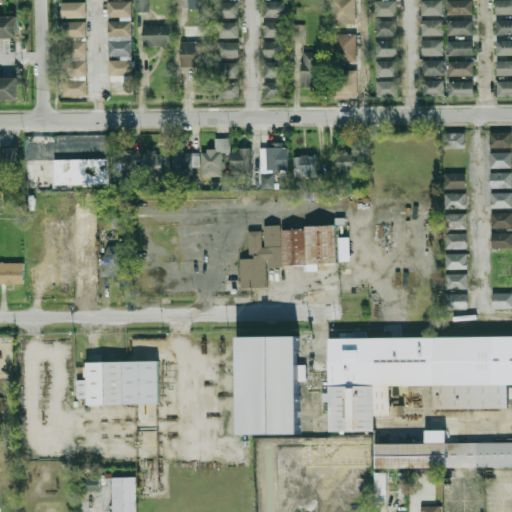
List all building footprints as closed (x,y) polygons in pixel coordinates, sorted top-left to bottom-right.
[(142,12),(142,0),(154,0),(154,12),(142,12)] [(194,8),(193,0),(215,0),(215,8),(194,8)] [(337,0),(360,0),(360,22),(337,23),(337,0)] [(379,16),(379,0),(400,0),(400,15),(379,16)] [(426,0),(447,0),(447,15),(426,15),(426,0)] [(452,14),(451,0),(477,0),(477,14),(452,14)] [(511,12),(502,12),(502,0),(511,0),(511,12)] [(112,16),(112,1),(135,1),(135,15),(112,16)] [(268,16),(268,2),(289,1),(289,16),(268,16)] [(67,2),(91,2),(91,16),(67,17),(67,2)] [(221,17),(221,2),(242,2),(242,17),(221,17)] [(23,38),(0,38),(0,17),(23,17),(23,38)] [(511,33),(502,33),(502,19),(511,18),(511,33)] [(380,36),(380,19),(401,19),(401,35),(380,36)] [(426,19),(447,19),(447,35),(426,35),(426,19)] [(66,21),(90,21),(90,36),(66,36),(66,21)] [(113,36),(113,21),(135,21),(135,35),(113,36)] [(222,36),(222,22),(243,21),(243,36),(222,36)] [(269,36),(269,22),(290,21),(290,36),(269,36)] [(452,36),(452,21),(477,21),(477,35),(452,36)] [(304,24),(293,24),(293,35),(304,35),(304,24)] [(147,26),(176,26),(176,44),(147,45),(147,26)] [(337,33),(360,33),(361,61),(337,61),(337,33)] [(380,55),(380,39),(401,39),(401,55),(380,55)] [(427,39),(448,39),(448,55),(427,55),(427,39)] [(511,53),(502,54),(502,39),(511,39),(511,53)] [(186,67),(186,40),(215,40),(215,67),(186,67)] [(113,55),(113,41),(135,41),(135,55),(113,55)] [(269,56),(269,41),(291,41),(291,56),(269,56)] [(452,56),(452,41),(477,41),(477,56),(452,56)] [(66,42),(90,42),(90,56),(66,57),(66,42)] [(223,57),(223,42),(243,42),(243,56),(223,57)] [(307,87),(307,62),(309,62),(309,51),(322,51),(322,62),(325,62),(325,86),(307,87)] [(427,60),(448,59),(448,75),(427,75),(427,60)] [(511,73),(503,74),(503,59),(511,59),(511,73)] [(68,60),(91,60),(91,75),(68,75),(68,60)] [(113,75),(113,60),(136,60),(136,74),(113,75)] [(269,78),(269,60),(292,60),(292,78),(269,78)] [(381,76),(381,60),(402,60),(402,76),(381,76)] [(453,76),(453,61),(478,61),(478,76),(453,76)] [(223,76),(223,62),(244,62),(244,76),(223,76)] [(358,71),(333,71),(333,97),(358,97),(358,71)] [(0,99),(0,77),(22,77),(22,99),(0,99)] [(68,79),(92,79),(92,94),(68,94),(68,79)] [(428,79),(448,79),(449,96),(428,96),(428,79)] [(511,94),(504,94),(503,80),(511,79),(511,94)] [(381,96),(381,80),(402,80),(402,96),(381,96)] [(270,98),(270,81),(292,81),(292,97),(270,98)] [(222,96),(222,82),(243,82),(243,96),(222,96)] [(453,97),(453,82),(478,82),(478,96),(453,97)] [(511,132),(490,132),(490,148),(511,148),(511,132)] [(444,149),(465,149),(465,133),(444,133),(444,149)] [(223,152),(229,152),(229,138),(215,138),(215,150),(203,150),(203,177),(223,177),(223,152)] [(15,148),(0,147),(0,160),(15,160),(15,148)] [(289,170),(289,147),(267,147),(267,170),(289,170)] [(232,175),(251,175),(251,149),(232,149),(232,175)] [(144,151),(144,174),(166,174),(166,151),(144,151)] [(197,173),(197,151),(173,151),(173,173),(197,173)] [(134,172),(134,152),(114,152),(114,180),(129,180),(129,172),(134,172)] [(511,152),(491,152),(491,168),(511,168),(511,152)] [(336,175),(359,175),(359,154),(336,154),(336,175)] [(317,178),(317,155),(295,155),(295,178),(317,178)] [(102,181),(102,160),(27,160),(27,182),(102,181)] [(491,188),(511,188),(511,172),(491,172),(491,188)] [(275,187),(274,173),(261,174),(261,188),(275,187)] [(466,189),(466,173),(444,173),(444,189),(466,189)] [(467,193),(445,193),(445,209),(467,209),(467,193)] [(492,208),(511,208),(511,193),(492,193),(492,208)] [(78,230),(95,230),(95,212),(78,213),(78,230)] [(117,228),(117,212),(103,212),(103,228),(117,228)] [(466,213),(446,213),(446,229),(466,229),(466,213)] [(511,229),(511,213),(492,213),(492,229),(511,229)] [(338,264),(337,227),(283,227),(283,225),(264,226),(264,231),(249,231),(250,258),(241,258),(242,287),(267,287),(266,265),(294,265),(294,264),(338,264)] [(467,249),(467,233),(446,233),(446,249),(467,249)] [(511,248),(511,233),(492,233),(492,248),(511,248)] [(339,261),(350,260),(349,237),(339,237),(339,261)] [(74,257),(74,288),(95,288),(94,238),(68,238),(68,257),(74,257)] [(102,247),(102,276),(115,276),(115,280),(128,280),(128,247),(102,247)] [(468,270),(468,253),(446,253),(446,270),(468,270)] [(24,262),(0,262),(0,284),(24,284),(24,262)] [(468,273),(446,273),(446,289),(468,289),(468,273)] [(468,293),(447,293),(447,308),(468,308),(468,293)] [(493,308),(511,308),(511,293),(493,293),(493,308)] [(236,335),(296,335),(297,433),(237,433),(236,335)] [(328,338),(511,336),(511,383),(506,384),(506,406),(433,407),(432,384),(389,384),(389,414),(374,414),(374,430),(329,430),(328,338)] [(85,362),(156,361),(156,403),(85,404),(85,397),(76,397),(76,380),(85,380),(85,362)] [(367,441),(306,441),(307,465),(367,464),(367,441)] [(373,443),(511,441),(511,464),(374,467),(373,443)] [(396,471),(375,471),(375,487),(396,487),(396,471)] [(387,501),(387,473),(376,472),(375,501),(387,501)] [(133,511),(110,511),(110,477),(133,476),(133,511)] [(80,478),(96,478),(97,490),(80,491),(80,478)] [(337,491),(336,478),(315,478),(315,492),(337,491)] [(299,511),(299,500),(360,499),(360,511),(299,511)]
